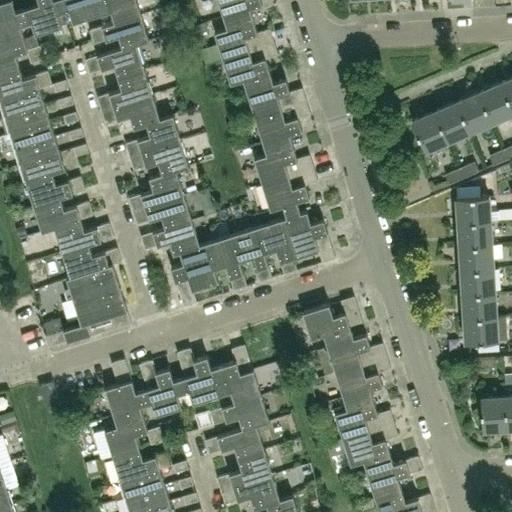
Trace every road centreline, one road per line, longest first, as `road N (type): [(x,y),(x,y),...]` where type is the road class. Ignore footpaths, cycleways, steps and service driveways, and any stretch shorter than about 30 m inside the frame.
road 1 (residential): [(161,334),(70,57)]
road 2 (residential): [(385,262),(301,0)]
road 3 (residential): [(464,511),(385,262)]
road 4 (residential): [(161,334),(385,262)]
road 5 (residential): [(39,373),(161,334)]
